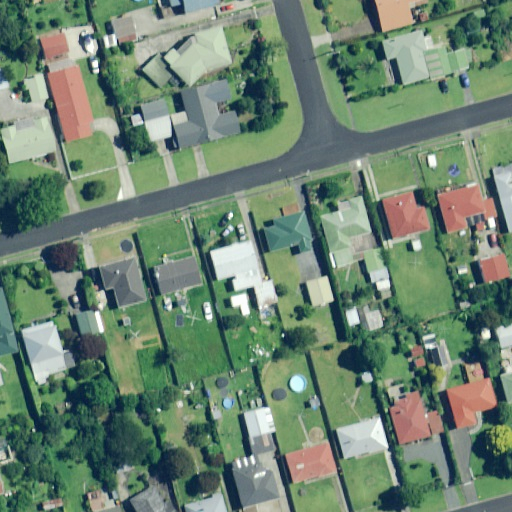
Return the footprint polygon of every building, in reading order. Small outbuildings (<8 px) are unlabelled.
[(227,2),(225,0),(160,0),(163,12),(182,7),(184,14),(227,2)] [(422,22),(417,2),(422,0),(373,0),(381,32),(412,24),(422,22)] [(131,17),(111,21),(114,33),(103,35),(106,47),(129,42),(135,41),(131,17)] [(230,65),(220,26),(190,35),(174,48),(172,50),(161,59),(186,89),(206,72),(230,65)] [(402,84),(469,67),(465,49),(445,54),(443,45),(434,48),(431,37),(422,39),(420,31),(381,41),(385,60),(395,57),(402,84)] [(69,58),(62,33),(39,39),(46,65),(69,58)] [(171,77),(154,59),(142,70),(159,89),(171,77)] [(4,67),(0,67),(0,90),(9,88),(4,67)] [(96,134),(77,67),(47,75),(65,142),(96,134)] [(41,74),(22,81),(32,108),(50,101),(41,74)] [(146,145),(175,137),(179,149),(239,133),(233,112),(229,99),(224,80),(179,93),(184,110),(169,114),(165,99),(128,109),(133,128),(141,126),(146,145)] [(48,116),(0,125),(0,132),(7,166),(55,156),(48,116)] [(511,174),(509,176),(509,173),(493,177),(507,233),(511,231),(511,174)] [(481,202),(476,185),(435,196),(447,236),(497,222),(491,199),(481,202)] [(417,207),(412,191),(379,200),(390,241),(432,230),(426,205),(417,207)] [(369,233),(360,197),(337,204),(339,212),(319,218),(333,268),(364,259),(376,304),(393,299),(379,249),(351,256),(347,239),(369,233)] [(315,248),(306,209),(271,217),(273,227),(262,229),(268,253),(297,247),(298,252),(315,248)] [(260,284),(249,242),(208,252),(216,280),(230,277),(234,291),(253,286),(258,307),(276,302),(271,281),(260,284)] [(503,253),(477,260),(483,284),(510,277),(503,253)] [(200,283),(193,258),(153,268),(160,294),(200,283)] [(145,300),(133,259),(98,269),(104,291),(112,289),(118,308),(145,300)] [(328,278),(306,283),(312,310),(334,305),(328,278)] [(0,356),(17,352),(0,289),(0,356)] [(245,292),(228,297),(231,309),(248,305),(245,292)] [(381,328),(374,304),(345,312),(349,327),(365,322),(368,331),(381,328)] [(94,319),(91,310),(74,315),(81,339),(104,332),(100,318),(94,319)] [(66,368),(50,321),(18,332),(36,385),(47,382),(45,375),(66,368)] [(511,344),(511,323),(494,329),(500,348),(511,344)] [(252,349),(246,328),(224,334),(229,355),(252,349)] [(448,365),(442,345),(430,348),(435,369),(448,365)] [(420,347),(409,351),(415,370),(426,367),(420,347)] [(461,364),(467,385),(445,391),(457,431),(476,425),(473,415),(499,408),(491,382),(487,383),(480,359),(461,364)] [(511,403),(511,373),(498,378),(507,405),(511,403)] [(385,386),(388,399),(383,401),(395,445),(443,433),(439,418),(428,421),(420,391),(408,394),(405,381),(385,386)] [(240,508),(279,499),(272,469),(263,471),(260,457),(275,454),(270,432),(276,431),(270,407),(243,414),(252,456),(229,461),(240,508)] [(386,447),(378,418),(334,430),(343,459),(386,447)] [(335,472),(328,443),(284,455),(292,484),(335,472)] [(163,505),(154,486),(129,499),(135,511),(173,511),(168,502),(163,505)] [(113,506),(108,488),(86,495),(91,511),(119,511),(117,505),(113,506)] [(43,498),(45,511),(62,507),(60,495),(43,498)] [(227,511),(223,495),(181,506),(182,511),(227,511)]
